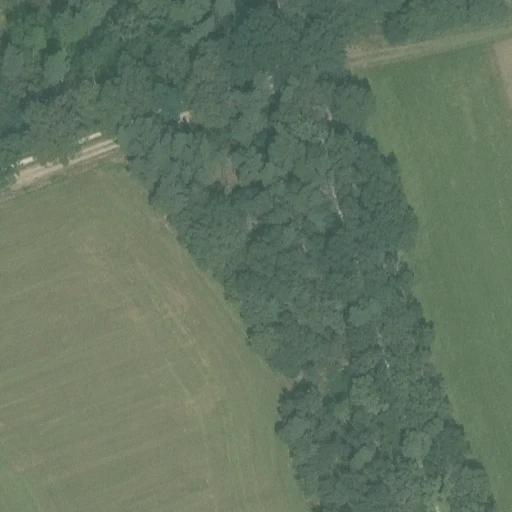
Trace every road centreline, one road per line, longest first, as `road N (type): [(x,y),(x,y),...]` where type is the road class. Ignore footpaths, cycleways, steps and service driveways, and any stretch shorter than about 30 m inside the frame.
road 1 (track): [(460,511),(307,72)]
road 2 (track): [(0,187),(307,72)]
road 3 (unknown): [(511,5),(330,49)]
